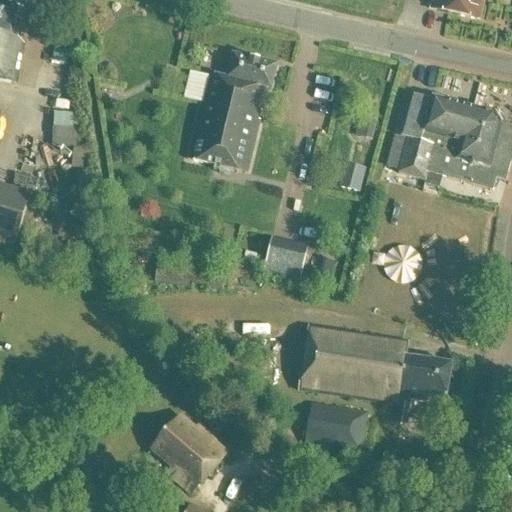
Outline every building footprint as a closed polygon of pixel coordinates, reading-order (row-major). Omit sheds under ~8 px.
[(434,0),(432,12),(477,23),(482,0),(434,0)] [(0,85),(15,88),(23,48),(17,43),(22,13),(0,8),(0,85)] [(272,93),(278,69),(233,58),(228,82),(209,78),(205,97),(206,97),(204,106),(202,106),(189,163),(248,177),(268,92),(272,93)] [(387,168),(401,172),(400,175),(425,183),(427,176),(494,194),(499,176),(509,179),(511,166),(511,133),(504,131),(497,119),(432,101),(431,104),(414,99),(403,141),(396,139),(387,168)] [(54,115),(53,140),(77,141),(78,115),(54,115)] [(345,167),(339,191),(358,196),(364,172),(345,167)] [(0,239),(14,243),(29,195),(0,185),(0,239)] [(226,230),(224,240),(231,243),(234,232),(226,230)] [(308,250),(272,240),(263,276),(299,285),(308,250)] [(157,260),(154,286),(222,293),(224,266),(157,260)] [(301,395),(399,409),(396,426),(409,428),(412,405),(446,410),(452,370),(408,363),(410,346),(309,332),(301,395)] [(248,406),(262,409),(265,399),(250,396),(248,406)] [(367,414),(311,406),(304,448),(361,457),(367,414)] [(190,498),(225,459),(213,447),(215,444),(197,429),(194,432),(180,419),(151,452),(171,470),(166,474),(190,498)]
